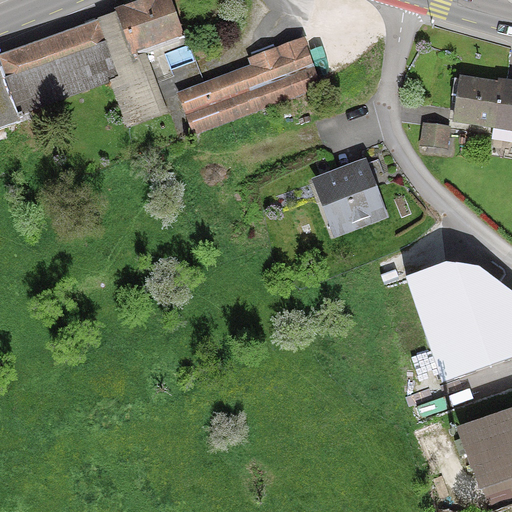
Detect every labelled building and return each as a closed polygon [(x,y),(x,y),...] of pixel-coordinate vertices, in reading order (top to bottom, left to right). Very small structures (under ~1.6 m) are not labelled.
[(158,0),(118,15),(136,54),(141,56),(148,53),(151,48),(151,47),(158,44),(159,45),(165,47),(172,44),(176,39),(175,38),(178,37),(164,0),(158,0)] [(155,106),(136,54),(118,15),(0,57),(0,131),(30,119),(27,112),(110,82),(123,118),(155,106)] [(291,99),(318,89),(301,42),(249,61),(252,69),(177,97),(191,135),(291,97),(291,99)] [(511,130),(511,87),(497,85),(496,88),(453,81),(451,96),(456,96),(453,121),(511,130)] [(421,147),(442,150),(445,129),(424,126),(421,147)] [(379,211),(364,172),(339,182),(337,176),(315,185),(329,222),(342,217),(360,225),(363,217),(379,211)] [(446,261),(404,276),(442,383),(511,358),(511,289),(479,265),(446,261)] [(511,417),(465,434),(481,480),(511,469),(511,417)] [(460,458),(471,454),(465,439),(454,443),(460,458)]
